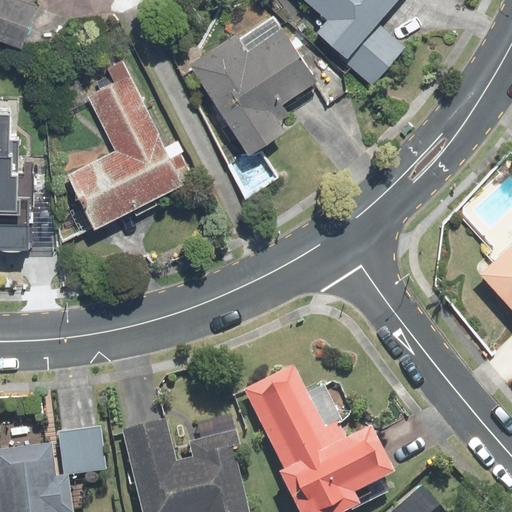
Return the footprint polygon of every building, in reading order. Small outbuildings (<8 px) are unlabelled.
[(0,0),(0,39),(10,44),(23,12),(0,2),(0,0)] [(301,0),(323,19),(311,32),(368,82),(400,47),(372,21),(390,0),(301,0)] [(274,22),(194,68),(243,154),(272,137),(256,109),(307,80),(274,22)] [(178,183),(125,72),(83,92),(117,163),(68,186),(87,226),(178,183)] [(26,102),(0,100),(0,247),(19,248),(26,102)] [(511,242),(474,275),(511,317),(511,242)] [(296,374),(252,398),(315,511),(346,511),(367,501),(361,489),(393,471),(371,431),(352,441),(342,423),(327,432),(296,374)] [(167,425),(125,436),(144,511),(252,511),(233,434),(192,444),(196,462),(178,467),(167,425)] [(102,430),(67,436),(73,472),(108,466),(102,430)] [(61,511),(52,448),(0,456),(0,468),(6,511),(61,511)] [(441,511),(425,493),(401,511),(441,511)]
